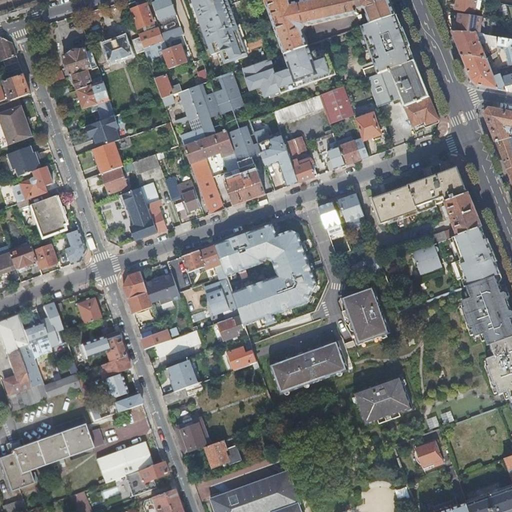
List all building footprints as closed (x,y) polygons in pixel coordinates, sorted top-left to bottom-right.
[(177,16),(170,0),(161,0),(152,3),(160,23),(177,16)] [(246,0),(190,0),(211,56),(220,53),(224,66),(248,57),(243,45),(263,38),(257,23),(237,30),(229,6),(246,0)] [(309,0),(293,4),(291,0),(264,0),(284,55),(308,46),(303,32),(306,26),(358,15),(359,11),(365,10),(367,15),(366,15),(369,24),(396,14),(389,0),(309,0)] [(483,13),(485,0),(484,0),(457,0),(456,8),(483,13)] [(162,43),(164,42),(162,36),(161,34),(159,28),(156,29),(150,31),(148,26),(155,24),(148,5),(138,8),(136,3),(127,6),(130,13),(136,30),(141,29),(143,33),(138,35),(139,38),(143,50),(156,45),(162,43)] [(479,32),(482,16),(476,15),(459,13),(456,30),(476,31),(479,32)] [(369,24),(361,27),(378,73),(414,60),(414,59),(413,60),(410,61),(408,54),(410,53),(398,23),(397,23),(395,16),(396,15),(396,14),(369,24)] [(182,29),(168,34),(170,40),(184,35),(182,29)] [(498,46),(499,37),(486,34),(479,32),(476,31),(456,30),(451,30),(461,55),(486,57),(486,56),(481,43),(487,42),(488,44),(498,46)] [(168,34),(162,36),(164,42),(170,40),(168,34)] [(511,64),(511,38),(499,37),(498,46),(497,47),(505,49),(509,65),(511,64)] [(22,75),(23,75),(16,57),(12,43),(1,38),(0,38),(0,62),(2,62),(7,74),(9,80),(22,75)] [(110,63),(131,56),(125,38),(104,45),(110,63)] [(136,54),(144,52),(143,50),(139,38),(131,40),(136,54)] [(159,53),(165,51),(162,43),(156,45),(159,53)] [(144,52),(148,62),(165,56),(170,70),(187,63),(181,45),(165,51),(159,53),(156,45),(143,50),(144,52)] [(270,59),(242,70),(248,85),(254,82),(256,89),(258,95),(265,98),(271,96),(271,94),(280,91),(282,94),(297,89),(295,84),(311,78),(313,83),(331,76),(324,56),(313,60),(308,46),(284,55),(289,69),(275,74),(270,59)] [(91,69),(97,67),(94,60),(89,62),(85,49),(63,57),(70,76),(91,69)] [(477,85),(507,91),(502,77),(500,73),(493,75),(486,57),(461,55),(464,64),(471,80),(477,85)] [(378,73),(367,78),(377,107),(402,98),(405,105),(404,106),(416,134),(420,133),(418,127),(438,119),(428,96),(414,60),(378,73)] [(198,75),(201,84),(209,82),(205,70),(199,73),(198,75)] [(71,77),(76,91),(87,87),(86,84),(89,83),(91,80),(88,71),(71,77)] [(47,77),(50,84),(64,80),(62,72),(47,77)] [(244,106),(232,73),(213,80),(216,89),(198,95),(195,87),(181,92),(176,93),(185,116),(173,121),(175,126),(195,119),(196,122),(200,121),(202,129),(181,136),(186,150),(185,151),(186,156),(188,155),(209,215),(223,210),(205,159),(221,153),(224,161),(226,160),(229,167),(227,168),(230,176),(236,168),(236,167),(235,165),(238,164),(243,176),(226,183),(234,206),(265,195),(266,194),(257,171),(253,173),(248,174),(248,172),(244,173),(242,168),(254,164),(252,157),(257,155),(260,154),(262,159),(263,158),(266,166),(261,154),(258,144),(254,146),(252,146),(251,143),(252,142),(246,125),(246,127),(228,133),(227,131),(216,135),(209,116),(219,113),(220,115),(220,114),(244,106)] [(154,78),(162,99),(171,96),(176,93),(181,92),(179,84),(170,87),(166,74),(154,78)] [(511,74),(502,77),(507,91),(511,91),(511,74)] [(18,98),(30,94),(23,75),(22,75),(9,80),(6,81),(3,82),(10,101),(18,98)] [(297,89),(313,83),(311,78),(295,84),(297,89)] [(100,110),(103,120),(114,116),(102,82),(93,85),(91,86),(98,104),(99,104),(101,109),(100,110)] [(254,82),(248,85),(250,92),(256,89),(254,82)] [(82,110),(98,104),(91,86),(87,87),(76,91),(82,110)] [(343,86),(320,95),(324,108),(330,123),(353,115),(343,86)] [(53,92),(55,99),(69,94),(67,87),(53,92)] [(320,95),(272,112),(277,125),(324,108),(320,95)] [(162,99),(164,106),(173,103),(171,96),(162,99)] [(25,118),(18,98),(10,101),(0,104),(0,125),(7,146),(32,136),(28,124),(25,118)] [(511,112),(489,108),(487,110),(484,114),(495,141),(510,137),(508,133),(511,133),(511,112)] [(373,113),(355,120),(363,140),(380,134),(373,113)] [(121,115),(114,117),(86,127),(90,138),(94,137),(98,149),(129,137),(121,115)] [(175,134),(170,123),(165,125),(174,148),(179,146),(177,141),(175,134)] [(327,163),(330,171),(345,166),(338,146),(331,149),(329,144),(336,141),(332,130),(325,132),(326,135),(313,140),(318,154),(325,152),(327,156),(330,155),(331,160),(329,161),(327,163)] [(284,144),(280,134),(271,137),(275,148),(284,144)] [(338,146),(345,166),(360,160),(352,136),(336,141),(338,146)] [(511,136),(510,137),(495,141),(507,169),(511,167),(511,136)] [(275,148),(271,137),(257,142),(258,144),(261,154),(266,166),(266,167),(278,162),(287,187),(298,183),(284,145),(284,144),(275,148)] [(300,137),(284,144),(284,145),(298,183),(316,176),(311,162),(311,161),(310,161),(310,160),(309,160),(308,160),(307,160),(298,164),(297,161),(301,159),(298,153),(305,151),(300,137)] [(129,138),(115,143),(118,152),(132,147),(129,138)] [(115,143),(93,151),(102,174),(120,168),(123,167),(118,152),(115,143)] [(15,152),(7,155),(9,161),(13,169),(15,169),(18,178),(33,173),(39,170),(37,165),(39,164),(34,152),(32,153),(30,147),(15,152)] [(93,151),(90,152),(99,175),(102,174),(93,151)] [(156,157),(155,155),(132,163),(134,171),(136,175),(160,166),(158,162),(156,157)] [(220,158),(208,163),(215,182),(227,177),(220,158)] [(132,163),(124,166),(126,174),(134,171),(132,163)] [(39,170),(33,173),(35,178),(30,180),(29,181),(20,185),(14,187),(13,191),(17,203),(15,205),(17,211),(18,210),(29,206),(27,200),(41,194),(39,188),(43,187),(53,183),(47,167),(39,170)] [(444,170),(445,173),(370,200),(379,224),(445,201),(447,205),(443,207),(446,217),(451,216),(457,233),(453,235),(451,229),(430,237),(433,245),(437,244),(450,239),(482,227),(474,207),(468,193),(465,194),(456,169),(455,167),(444,170)] [(120,168),(102,174),(109,195),(128,188),(120,168)] [(201,207),(192,181),(177,186),(186,212),(201,207)] [(157,233),(167,230),(158,207),(160,207),(161,204),(154,183),(141,188),(141,189),(157,233)] [(132,238),(134,242),(157,233),(141,189),(129,193),(140,223),(132,227),(136,237),(132,238)] [(472,191),(468,193),(474,207),(478,205),(472,191)] [(355,194),(338,200),(347,223),(364,216),(355,194)] [(31,205),(31,206),(43,238),(61,232),(59,227),(64,225),(67,224),(56,196),(31,205)] [(104,202),(94,206),(104,233),(116,228),(107,201),(104,202)] [(318,207),(325,224),(338,219),(332,202),(318,207)] [(273,224),(214,245),(226,275),(272,260),(277,274),(231,290),(237,306),(240,315),(243,323),(259,318),(261,324),(276,319),(273,312),(307,300),(315,282),(298,232),(291,230),(277,234),(273,224)] [(482,227),(450,239),(451,239),(453,244),(456,246),(486,236),(482,227)] [(65,248),(71,264),(81,261),(86,249),(79,230),(71,233),(74,240),(76,239),(77,242),(80,243),(81,245),(76,247),(75,244),(65,248)] [(465,287),(467,287),(497,276),(501,274),(486,236),(456,246),(459,248),(459,250),(458,251),(460,257),(457,259),(459,265),(457,266),(462,278),(458,279),(458,280),(462,278),(464,278),(466,286),(465,287)] [(16,268),(17,273),(31,268),(30,265),(37,262),(33,252),(29,239),(26,240),(26,243),(28,246),(24,247),(12,251),(12,250),(11,251),(11,252),(10,252),(10,253),(16,268)] [(433,245),(413,252),(416,261),(438,253),(437,253),(438,253),(438,252),(439,252),(439,251),(439,250),(439,249),(439,248),(438,248),(438,247),(437,247),(436,247),(435,247),(435,245),(437,244),(433,245)] [(38,266),(40,269),(47,266),(48,269),(59,265),(52,245),(33,252),(37,262),(38,266)] [(214,245),(180,257),(180,258),(176,259),(182,275),(194,271),(195,274),(200,272),(199,269),(204,267),(204,270),(213,267),(219,283),(204,288),(210,305),(213,305),(216,314),(237,306),(231,290),(229,285),(226,275),(214,245)] [(0,256),(0,274),(16,268),(10,253),(0,256)] [(362,258),(369,277),(384,272),(377,253),(362,258)] [(438,253),(416,261),(421,275),(434,271),(433,267),(441,264),(438,253)] [(454,267),(458,279),(462,278),(457,266),(454,267)] [(133,314),(179,298),(170,273),(150,280),(146,269),(129,276),(124,288),(133,314)] [(497,276),(467,287),(471,298),(462,301),(465,308),(463,309),(470,328),(472,327),(475,337),(484,334),(488,345),(490,344),(511,335),(511,309),(509,310),(506,300),(508,299),(509,295),(508,292),(504,290),(502,291),(497,276)] [(347,310),(345,310),(347,316),(350,317),(352,323),(351,326),(352,330),(355,331),(359,344),(392,332),(385,313),(382,312),(384,310),(382,307),(381,306),(381,304),(375,285),(343,296),(347,310)] [(83,325),(100,319),(93,300),(89,301),(85,302),(76,306),(83,325)] [(64,336),(52,304),(42,307),(50,329),(53,336),(54,339),(64,336)] [(40,324),(46,338),(53,336),(50,329),(42,307),(35,310),(40,324)] [(243,323),(240,315),(233,318),(217,323),(223,341),(239,335),(237,330),(244,327),(243,323)] [(3,382),(8,395),(41,383),(28,345),(22,330),(17,316),(0,322),(0,337),(14,378),(3,382)] [(22,330),(28,345),(46,338),(40,324),(22,330)] [(175,327),(168,329),(171,337),(178,335),(175,327)] [(140,334),(143,341),(152,337),(150,331),(140,334)] [(171,340),(156,346),(160,358),(201,343),(197,331),(171,340)] [(152,337),(143,341),(146,349),(156,346),(171,340),(168,332),(162,334),(162,333),(152,337)] [(109,363),(125,357),(116,333),(81,345),(86,360),(105,353),(109,363)] [(511,335),(490,344),(491,348),(494,355),(492,356),(486,358),(487,362),(488,364),(487,365),(494,384),(496,384),(499,391),(499,393),(505,391),(507,390),(510,398),(511,403),(511,402),(511,335)] [(248,338),(244,340),(248,352),(246,353),(243,347),(228,353),(235,370),(237,369),(257,362),(252,350),(251,345),(248,338)] [(337,340),(270,364),(281,393),(348,370),(337,340)] [(105,378),(119,373),(130,370),(125,357),(109,363),(101,366),(105,378)] [(73,362),(77,374),(79,373),(81,372),(82,372),(81,369),(81,368),(78,358),(72,360),(73,362)] [(170,377),(175,392),(186,388),(202,382),(202,381),(198,383),(197,378),(190,360),(193,359),(167,368),(167,369),(169,368),(172,376),(170,377)] [(190,360),(197,378),(200,377),(193,359),(190,360)] [(121,378),(131,375),(130,370),(119,373),(120,375),(103,381),(105,388),(104,388),(108,400),(126,393),(121,378)] [(48,392),(78,381),(75,375),(61,380),(46,385),(48,392)] [(43,386),(46,385),(61,380),(59,376),(41,383),(43,386)] [(399,378),(355,394),(365,423),(377,419),(379,423),(386,420),(385,416),(389,415),(391,418),(399,415),(398,411),(410,407),(399,378)] [(12,412),(80,387),(78,381),(48,392),(46,385),(43,386),(41,383),(8,395),(6,396),(12,412)] [(89,409),(97,407),(94,400),(89,397),(84,386),(80,387),(89,409)] [(174,392),(163,396),(166,405),(189,396),(186,388),(175,392),(174,392)] [(104,418),(142,404),(139,394),(112,404),(112,405),(107,407),(108,411),(103,413),(104,418)] [(93,421),(101,419),(97,407),(89,409),(93,421)] [(429,429),(438,426),(435,416),(425,420),(429,429)] [(56,435),(87,424),(84,417),(54,428),(56,435)] [(201,419),(193,422),(185,425),(177,428),(185,451),(209,442),(201,419)] [(48,438),(59,468),(60,468),(59,465),(63,463),(62,459),(91,449),(91,448),(90,448),(85,434),(89,432),(87,424),(56,435),(47,438),(48,438)] [(90,448),(91,448),(103,444),(97,429),(89,432),(85,434),(90,448)] [(54,470),(59,468),(48,438),(24,447),(20,449),(18,445),(19,444),(18,442),(16,442),(17,444),(17,445),(11,447),(11,446),(10,444),(8,445),(9,448),(6,449),(7,453),(9,452),(10,455),(0,459),(0,463),(10,492),(32,484),(31,482),(29,476),(28,472),(49,464),(51,468),(52,467),(54,470)] [(416,448),(422,466),(423,469),(443,462),(435,438),(415,446),(416,448)] [(224,440),(205,447),(213,468),(229,462),(231,465),(243,460),(238,445),(227,449),(224,440)] [(125,477),(138,472),(152,467),(144,442),(95,459),(102,479),(104,484),(125,477)] [(138,472),(125,477),(132,496),(156,488),(153,479),(168,474),(163,463),(152,467),(138,472)] [(300,511),(297,503),(298,502),(287,471),(209,499),(214,511),(300,511)] [(192,476),(194,483),(207,479),(204,472),(192,476)] [(56,498),(63,497),(60,482),(53,484),(56,498)] [(482,497),(467,503),(470,511),(511,511),(511,486),(499,491),(498,489),(481,495),(482,497)] [(397,499),(408,496),(405,487),(394,490),(397,499)] [(156,511),(181,511),(173,490),(151,498),(156,511)] [(91,511),(84,491),(69,497),(74,511),(91,511)] [(2,506),(4,511),(26,511),(22,498),(2,506)] [(442,508),(443,511),(470,511),(467,503),(467,502),(451,508),(450,505),(442,508)]
